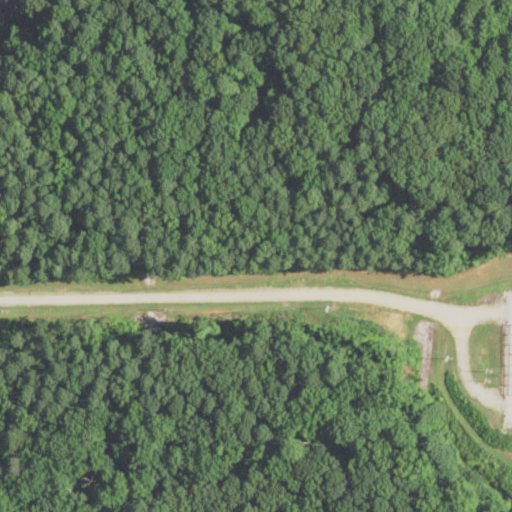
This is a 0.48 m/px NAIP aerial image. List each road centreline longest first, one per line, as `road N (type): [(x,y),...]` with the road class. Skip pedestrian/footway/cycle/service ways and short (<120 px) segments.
road 1 (track): [(0,301),(296,292),(509,315)]
road 2 (track): [(456,314),(463,388),(485,405),(509,407)]
